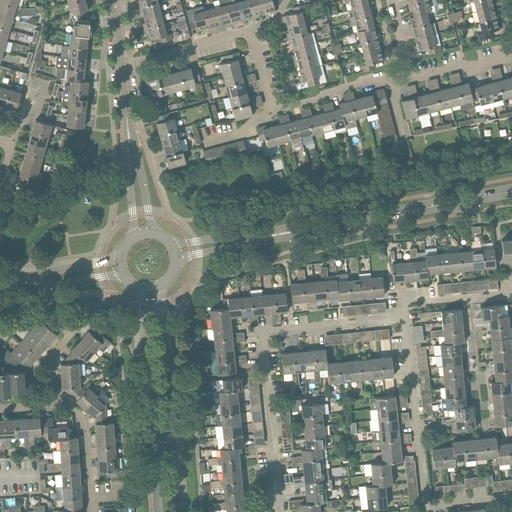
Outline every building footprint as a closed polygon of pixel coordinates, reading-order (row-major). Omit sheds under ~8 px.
[(71,15),(84,12),(88,11),(85,0),(84,0),(68,4),(71,15)] [(248,20),(253,19),(247,0),(244,0),(237,2),(241,19),(247,18),(248,20)] [(258,15),(263,13),(259,0),(247,0),(253,19),(259,17),(258,15)] [(259,0),(263,13),(269,12),(270,14),(275,13),(272,1),(275,0),(259,0)] [(351,10),(368,5),(366,0),(343,0),(345,5),(349,4),(351,10)] [(414,17),(426,14),(431,12),(429,6),(433,4),(432,0),(431,0),(411,6),(414,17)] [(476,12),(493,7),(491,2),(494,2),(493,0),(479,0),(473,2),(476,12)] [(236,20),(241,19),(237,2),(226,5),(231,25),(237,23),(236,20)] [(37,16),(36,14),(35,8),(19,9),(16,8),(0,3),(0,15),(13,19),(14,14),(19,15),(19,17),(37,16)] [(144,18),(161,13),(158,3),(139,8),(140,13),(143,12),(144,18)] [(226,26),(231,25),(226,5),(215,8),(220,25),(225,23),(226,26)] [(288,27),(304,23),(301,12),(305,11),(304,5),(292,8),(294,13),(282,17),(284,22),(286,22),(288,27)] [(350,22),(374,15),(372,10),(370,11),(368,5),(351,10),(353,17),(349,18),(350,22)] [(479,23),(498,18),(497,13),(494,13),(493,7),(476,12),(479,23)] [(214,26),(220,25),(215,8),(204,11),(209,30),(215,29),(214,26)] [(204,32),(209,30),(204,11),(192,14),(194,21),(189,23),(192,35),(198,33),(197,31),(203,29),(204,32)] [(70,35),(88,37),(90,37),(91,26),(89,26),(90,21),(86,20),(84,12),(71,15),(73,24),(72,34),(70,34),(70,35)] [(145,30),(164,24),(161,13),(144,18),(146,23),(143,24),(145,30)] [(410,30),(429,25),(426,14),(414,17),(409,18),(411,24),(408,24),(410,30)] [(0,27),(10,30),(13,19),(0,15),(0,27)] [(357,32),(374,27),(373,22),(375,21),(374,15),(350,22),(351,27),(355,26),(357,32)] [(491,38),(490,33),(499,30),(497,24),(500,24),(498,18),(479,23),(482,34),(478,35),(480,41),(491,38)] [(288,39),(307,34),(304,23),(288,27),(289,33),(287,33),(288,39)] [(172,40),(171,34),(167,35),(164,24),(145,30),(146,35),(149,34),(150,40),(159,38),(161,43),(172,40)] [(415,40),(432,36),(429,25),(410,30),(411,35),(414,35),(415,40)] [(0,38),(7,41),(10,30),(0,27),(0,38)] [(360,43),(380,37),(378,32),(376,33),(374,27),(357,32),(360,43)] [(294,49),(310,45),(307,34),(288,39),(290,44),(292,44),(294,49)] [(69,46),(89,48),(90,43),(87,43),(88,37),(70,35),(69,46)] [(441,51),(439,46),(435,47),(432,36),(415,40),(417,46),(414,46),(416,52),(428,49),(429,54),(441,51)] [(363,54),(380,49),(379,44),(381,43),(380,37),(360,43),(363,54)] [(294,61),(313,56),(310,45),(294,49),(295,55),(293,55),(294,61)] [(68,57),(86,59),(86,53),(89,53),(89,48),(69,46),(68,57)] [(366,65),(362,66),(364,72),(375,68),(374,63),(386,60),(384,54),(381,55),(380,49),(363,54),(366,65)] [(222,75),(241,71),(239,65),(241,64),(238,53),(226,56),(227,62),(219,64),(222,75)] [(299,71),(315,67),(313,56),(294,61),(295,66),(298,66),(299,71)] [(67,69),(87,71),(88,65),(85,65),(86,59),(68,57),(67,69)] [(315,67),(299,71),(301,77),(298,77),(300,83),(307,81),(308,87),(320,84),(315,67)] [(194,83),(201,81),(197,68),(191,70),(191,69),(179,72),(184,89),(195,86),(194,83)] [(66,79),(83,81),(84,76),(87,76),(87,71),(67,69),(66,79)] [(225,86),(246,81),(245,76),(242,77),(241,71),(222,75),(225,86)] [(449,74),(452,82),(462,80),(459,71),(449,74)] [(173,92),(184,89),(179,72),(168,75),(173,92)] [(163,95),(173,92),(168,75),(157,78),(162,95),(163,95)] [(437,77),(428,80),(430,88),(439,86),(437,77)] [(151,98),(162,95),(157,78),(146,81),(151,98)] [(502,99),(511,96),(511,90),(509,79),(503,80),(502,78),(497,79),(502,99)] [(70,92),(87,94),(88,82),(83,81),(66,79),(66,81),(71,81),(70,92)] [(491,102),(502,99),(497,79),(492,80),(493,83),(487,85),(491,102)] [(228,98),(246,93),(245,87),(247,86),(246,81),(225,86),(228,98)] [(473,101),(469,87),(468,83),(462,85),(461,82),(456,83),(462,104),(473,101)] [(408,94),(417,92),(415,83),(406,86),(408,94)] [(451,107),(462,104),(456,83),(451,85),(452,87),(446,89),(451,107)] [(480,105),(491,102),(487,85),(481,86),(480,84),(469,87),(473,101),(474,104),(479,102),(480,105)] [(0,104),(5,106),(10,90),(0,86),(0,104)] [(440,110),(451,107),(446,89),(440,91),(439,88),(434,89),(440,110)] [(381,102),(387,100),(384,89),(378,91),(381,102)] [(429,113),(440,110),(434,89),(429,91),(430,93),(424,95),(429,113)] [(10,90),(5,106),(16,110),(21,93),(10,90)] [(374,104),(381,102),(378,91),(371,93),(374,104)] [(69,103),(86,105),(87,94),(70,92),(69,103)] [(366,116),(361,98),(355,100),(353,92),(348,94),(354,119),(366,116)] [(232,108),(252,103),(251,98),(248,99),(246,93),(228,98),(231,108),(232,108)] [(367,96),(361,98),(366,116),(376,113),(376,110),(374,104),(371,93),(366,94),(367,96)] [(344,122),(354,119),(348,94),(343,95),(345,102),(339,104),(344,122)] [(418,116),(429,113),(424,95),(418,97),(417,94),(412,95),(418,115),(418,116)] [(406,118),(418,115),(412,95),(407,97),(408,99),(401,101),(406,118)] [(376,110),(388,106),(387,100),(381,102),(374,104),(376,110)] [(67,115),(85,117),(86,105),(69,103),(67,115)] [(235,120),(252,115),(251,109),(253,108),(252,103),(232,108),(235,120)] [(345,126),(344,122),(339,104),(338,104),(340,109),(334,110),(332,103),(327,104),(334,130),(345,126)] [(323,132),(334,130),(327,104),(322,106),(324,113),(318,114),(323,132)] [(377,116),(390,112),(388,106),(376,110),(376,113),(377,116)] [(312,135),(323,132),(318,114),(312,116),(310,109),(305,110),(312,135)] [(301,138),(312,135),(305,110),(300,112),(302,119),(296,120),(301,138)] [(379,121),(391,118),(390,112),(377,116),(379,121)] [(159,134),(177,130),(174,119),(170,120),(169,113),(156,117),(157,123),(156,123),(159,134)] [(85,117),(67,115),(66,126),(83,128),(85,117)] [(290,141),(301,138),(296,120),(290,122),(288,115),(283,116),(290,141)] [(279,144),(290,141),(283,116),(278,117),(280,125),(274,126),(279,144)] [(380,127),(393,124),(391,118),(379,121),(380,127)] [(32,132),(49,137),(52,126),(35,121),(32,132)] [(382,133),(395,130),(393,124),(380,127),(382,133)] [(267,147),(279,144),(274,126),(268,128),(267,125),(256,128),(258,137),(259,141),(265,139),(267,147)] [(162,146),(180,141),(177,130),(159,134),(162,146)] [(383,139),(396,136),(395,130),(382,133),(383,139)] [(29,143),(45,148),(49,137),(32,132),(29,143)] [(165,157),(183,152),(183,151),(180,141),(162,146),(165,157)] [(241,155),(246,154),(243,141),(238,143),(241,155)] [(26,154),(42,159),(45,148),(29,143),(26,154)] [(235,157),(241,155),(238,143),(232,144),(235,157)] [(229,158),(235,157),(232,144),(226,146),(229,158)] [(224,160),(229,158),(226,146),(221,147),(224,160)] [(218,161),(224,160),(221,147),(215,149),(218,161)] [(213,163),(218,161),(215,149),(209,150),(213,163)] [(207,164),(213,163),(209,150),(203,152),(207,164)] [(168,168),(186,163),(183,152),(165,157),(168,168)] [(22,165),(39,170),(42,159),(26,154),(22,165)] [(39,170),(22,165),(19,176),(36,181),(39,170)] [(511,239),(502,241),(504,262),(511,260),(511,239)] [(482,250),(484,268),(496,267),(494,248),(482,250)] [(473,269),(484,268),(482,250),(471,251),(473,269)] [(393,283),(405,281),(403,263),(395,263),(394,251),(390,251),(393,283)] [(462,271),(473,269),(471,251),(460,252),(462,271)] [(450,272),(462,271),(460,252),(448,253),(450,272)] [(439,273),(450,272),(448,253),(437,254),(439,273)] [(428,279),(427,274),(425,260),(418,261),(417,254),(410,254),(411,259),(414,259),(416,280),(428,279)] [(427,274),(439,273),(437,254),(425,256),(425,260),(427,274)] [(405,281),(416,280),(414,259),(411,259),(411,262),(403,263),(405,281)] [(272,268),(264,270),(265,273),(266,277),(274,274),(272,268)] [(326,299),(338,298),(337,282),(336,279),(328,280),(327,273),(321,273),(321,278),(324,278),(326,299)] [(304,301),(315,300),(313,281),(305,282),(304,275),(298,276),(298,281),(302,280),(304,301)] [(384,296),(384,291),(382,277),(371,278),(373,297),(384,296)] [(315,300),(326,299),(324,278),(321,278),(321,280),(313,281),(315,300)] [(361,298),(373,297),(371,278),(359,279),(361,298)] [(350,299),(361,298),(359,279),(348,280),(350,299)] [(292,303),(304,301),(302,280),(298,281),(299,283),(290,284),(292,303)] [(338,301),(350,299),(348,280),(337,282),(338,298),(338,301)] [(287,312),(285,293),(274,294),(277,324),(281,324),(280,313),(287,312)] [(272,325),(277,324),(274,294),(262,295),(264,314),(271,314),(272,325)] [(257,315),(264,314),(262,295),(251,297),(254,327),(258,326),(257,315)] [(250,327),(254,327),(251,297),(239,298),(241,317),(248,316),(250,327)] [(230,318),(241,317),(239,298),(228,299),(230,318)] [(231,328),(230,318),(228,299),(227,299),(222,299),(223,309),(209,310),(211,330),(212,329),(231,328)] [(495,317),(501,316),(500,306),(480,308),(482,319),(489,318),(496,318),(495,317)] [(442,323),(462,321),(461,310),(428,313),(429,317),(441,315),(442,323)] [(490,329),(510,327),(508,315),(501,316),(495,317),(496,318),(489,318),(490,329)] [(30,331),(48,347),(57,336),(39,320),(30,331)] [(431,335),(463,331),(462,321),(442,323),(443,330),(430,332),(431,335)] [(414,325),(415,342),(424,341),(423,324),(414,325)] [(491,339),(511,337),(510,327),(490,329),(491,339)] [(214,340),(244,337),(243,333),(232,334),(231,328),(212,329),(214,340)] [(37,358),(48,347),(30,331),(20,343),(37,358)] [(106,349),(111,343),(101,334),(97,339),(88,331),(80,341),(94,353),(101,345),(106,349)] [(453,344),(459,343),(464,343),(463,331),(431,335),(431,338),(443,337),(444,344),(453,343),(453,344)] [(215,352),(233,350),(233,343),(244,342),(244,337),(214,340),(215,352)] [(492,350),(511,348),(511,337),(491,339),(492,350)] [(86,362),(94,353),(80,341),(72,350),(75,353),(70,359),(80,362),(82,359),(86,362)] [(28,369),(37,358),(20,343),(11,354),(26,367),(28,369)] [(441,356),(460,354),(459,343),(453,344),(453,343),(444,344),(440,345),(441,356)] [(25,392),(23,371),(26,367),(11,354),(5,349),(5,346),(0,346),(0,397),(11,397),(10,393),(25,392)] [(493,361),(511,358),(511,350),(511,348),(492,350),(493,361)] [(216,363),(246,360),(246,356),(234,357),(233,350),(215,352),(216,363)] [(327,369),(327,364),(325,350),(315,351),(317,373),(320,373),(319,370),(327,369)] [(313,371),(313,378),(320,377),(320,373),(317,373),(315,351),(304,352),(306,372),(313,371)] [(298,372),(306,372),(304,352),(293,353),(295,375),(298,375),(298,372)] [(291,373),(292,381),(299,380),(298,375),(295,375),(293,353),(281,354),(283,374),(291,373)] [(442,366),(462,364),(460,354),(441,356),(442,366)] [(382,378),(394,377),(391,357),(380,358),(382,378)] [(372,379),(382,378),(380,358),(370,359),(372,379)] [(494,372),(511,369),(511,358),(493,361),(494,372)] [(61,377),(80,376),(79,363),(80,362),(70,359),(66,364),(61,364),(61,377)] [(361,380),(372,379),(370,359),(359,361),(361,380)] [(217,375),(236,373),(235,365),(246,364),(246,360),(216,363),(217,375)] [(350,381),(361,380),(359,361),(348,362),(350,381)] [(340,383),(350,381),(348,362),(338,363),(340,383)] [(328,384),(340,383),(338,363),(327,364),(327,369),(328,384)] [(443,377),(463,375),(462,364),(442,366),(443,377)] [(495,382),(510,382),(511,381),(511,369),(494,372),(495,382)] [(444,388),(464,386),(463,375),(443,377),(444,388)] [(79,398),(85,391),(80,388),(80,376),(61,377),(62,389),(68,389),(79,398)] [(218,393),(237,391),(242,390),(241,378),(222,380),(223,391),(218,392),(218,393)] [(492,394),(511,392),(510,382),(495,382),(490,383),(492,394)] [(445,399),(465,397),(464,386),(444,388),(445,399)] [(76,402),(85,410),(97,396),(88,388),(85,391),(79,398),(76,402)] [(219,404),(238,402),(237,391),(218,393),(219,404)] [(493,405),(511,403),(511,398),(511,392),(492,394),(493,405)] [(376,410),(396,408),(395,401),(407,400),(406,395),(375,399),(376,410)] [(96,424),(108,423),(106,404),(107,404),(97,396),(85,410),(95,418),(95,417),(96,424)] [(453,410),(466,407),(465,397),(445,399),(446,410),(453,409),(453,410)] [(221,416),(239,414),(238,402),(219,404),(221,416)] [(494,416),(511,413),(511,403),(493,405),(494,416)] [(302,417),(322,415),(321,404),(301,406),(302,417)] [(452,420),(474,417),(473,406),(466,407),(453,410),(454,416),(447,417),(448,424),(453,423),(452,420)] [(377,420),(408,417),(408,413),(397,414),(396,408),(376,410),(377,420)] [(495,427),(511,424),(511,413),(494,416),(495,427)] [(222,426),(240,424),(239,414),(221,416),(222,426)] [(303,428),(323,426),(322,415),(302,417),(303,428)] [(379,432),(398,429),(398,423),(409,421),(408,417),(377,420),(379,432)] [(456,431),(476,428),(474,417),(452,420),(453,423),(455,423),(456,431)] [(34,437),(40,436),(40,420),(40,418),(28,419),(30,448),(34,448),(34,437)] [(24,448),(30,448),(28,419),(16,420),(17,438),(23,437),(24,448)] [(59,439),(68,438),(68,428),(53,429),(52,419),(40,420),(40,436),(41,441),(47,441),(47,440),(59,439)] [(10,438),(17,438),(16,420),(4,421),(6,450),(11,449),(10,438)] [(96,436),(114,435),(113,422),(108,423),(96,424),(95,424),(96,436)] [(223,438),(242,436),(240,424),(222,426),(223,438)] [(304,439),(324,437),(323,426),(303,428),(304,439)] [(411,438),(410,435),(399,436),(398,429),(379,432),(380,441),(411,438)] [(97,449),(115,447),(114,435),(96,436),(97,449)] [(224,449),(238,448),(243,447),(242,436),(223,438),(224,449)] [(305,450),(321,449),(326,448),(324,437),(304,439),(305,450)] [(487,459),(497,457),(497,445),(496,437),(485,438),(487,459)] [(60,451),(78,450),(77,438),(68,438),(59,439),(60,451)] [(381,453),(400,451),(400,444),(411,443),(411,438),(380,441),(381,453)] [(476,460),(487,459),(485,438),(474,439),(476,460)] [(465,461),(476,460),(474,439),(463,441),(465,461)] [(455,462),(465,461),(463,441),(452,442),(453,447),(455,462)] [(498,464),(510,463),(507,443),(497,445),(497,457),(498,464)] [(98,460),(116,459),(115,447),(97,449),(98,460)] [(456,466),(455,462),(453,447),(442,448),(444,468),(456,466)] [(217,461),(239,459),(238,448),(224,449),(219,449),(220,458),(212,459),(213,465),(218,465),(217,461)] [(433,469),(444,468),(442,448),(431,449),(433,469)] [(292,462),(322,459),(321,449),(305,450),(300,450),(301,457),(292,458),(292,462)] [(60,464),(79,462),(78,450),(60,451),(60,464)] [(413,461),(413,460),(412,456),(401,457),(400,451),(381,453),(382,463),(390,463),(413,461)] [(131,469),(123,469),(117,470),(116,459),(98,460),(99,473),(110,472),(110,478),(132,477),(131,469)] [(222,472),(240,471),(239,459),(217,461),(218,465),(221,465),(222,472)] [(303,472),(323,470),(322,459),(292,462),(293,466),(303,465),(303,472)] [(61,475),(79,474),(79,462),(60,464),(61,475)] [(371,476),(391,474),(390,463),(382,463),(370,464),(371,476)] [(295,483),(324,480),(323,470),(303,472),(304,478),(294,479),(295,483)] [(223,487),(223,484),(241,482),(240,471),(222,472),(222,481),(217,481),(217,487),(223,487)] [(62,487),(80,486),(79,474),(61,475),(62,487)] [(372,486),(385,486),(392,485),(391,474),(371,476),(372,486)] [(306,493),(325,491),(324,480),(295,483),(295,488),(305,487),(306,493)] [(241,482),(223,484),(223,487),(224,495),(242,493),(241,482)] [(63,499),(81,498),(80,486),(62,487),(63,499)] [(366,498),(386,496),(385,486),(372,486),(365,487),(366,498)] [(289,507),(319,504),(327,503),(325,491),(306,493),(306,500),(288,502),(289,507)] [(220,510),(225,510),(225,507),(244,505),(242,493),(224,495),(225,503),(219,504),(220,510)] [(366,498),(367,509),(387,507),(386,496),(366,498)] [(79,511),(82,510),(81,498),(63,499),(64,511),(79,511)]
